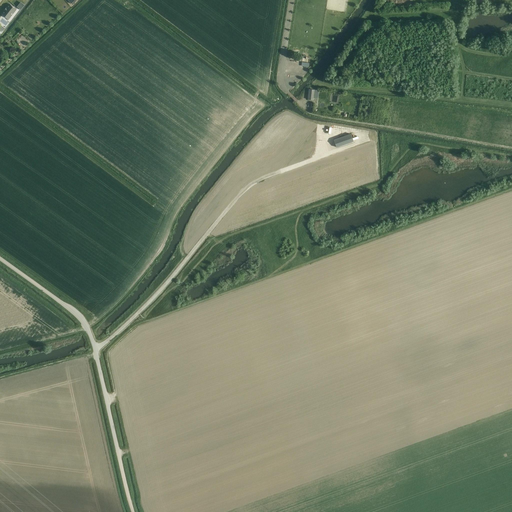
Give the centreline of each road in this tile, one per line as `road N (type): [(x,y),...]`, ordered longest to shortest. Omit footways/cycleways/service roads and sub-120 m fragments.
road 1 (track): [(511,147),(307,112),(279,76),(291,0)]
road 2 (unclassified): [(133,511),(86,325),(0,258)]
road 3 (track): [(207,233),(251,183),(368,139)]
road 4 (track): [(94,348),(161,289),(207,233)]
